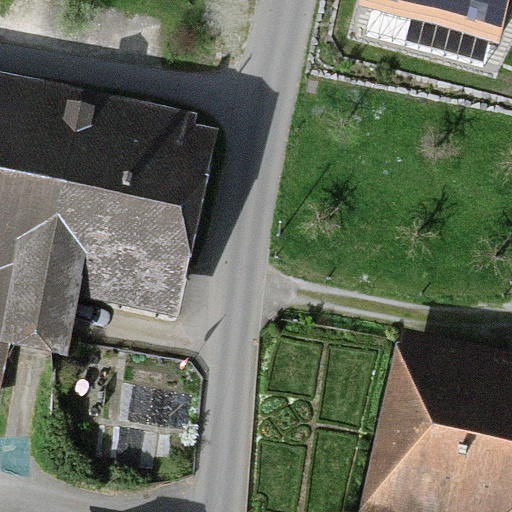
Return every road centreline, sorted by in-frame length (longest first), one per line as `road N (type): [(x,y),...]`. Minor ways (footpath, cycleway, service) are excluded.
road 1 (residential): [(293,0),(227,261),(202,511)]
road 2 (track): [(0,55),(267,100)]
